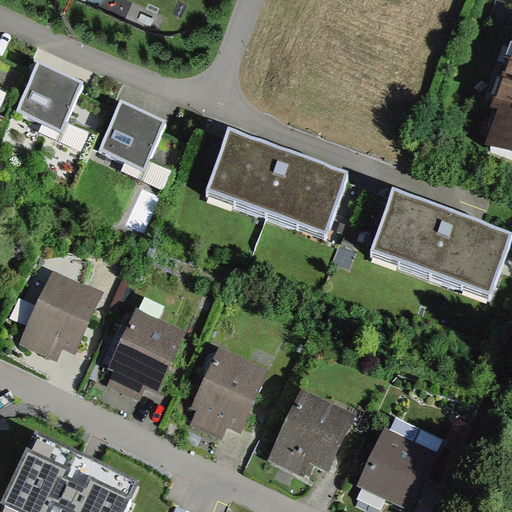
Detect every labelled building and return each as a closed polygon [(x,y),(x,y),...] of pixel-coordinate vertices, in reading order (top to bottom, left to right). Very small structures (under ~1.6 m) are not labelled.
[(489,150),(511,157),(511,50),(509,59),(511,60),(495,106),(504,110),(489,150)] [(17,112),(62,132),(83,83),(54,70),(38,63),(17,112)] [(101,152),(146,172),(167,123),(137,110),(123,103),(101,152)] [(348,174),(228,131),(205,194),(325,237),(348,174)] [(511,241),(511,230),(396,189),(373,252),(493,295),(511,241)] [(147,235),(164,197),(147,190),(130,227),(147,235)] [(73,346),(94,302),(51,282),(30,327),(37,330),(29,348),(57,361),(66,342),(73,346)] [(149,383),(170,338),(127,318),(106,363),(113,366),(105,384),(133,397),(141,379),(149,383)] [(236,420),(257,375),(214,355),(193,400),(200,403),(192,422),(220,435),(229,416),(236,420)] [(328,461),(349,417),(306,397),(285,442),(292,445),(283,463),(311,476),(320,457),(328,461)] [(410,499),(431,455),(388,435),(367,480),(374,483),(365,501),(389,511),(394,511),(402,495),(410,499)] [(127,511),(138,489),(38,441),(3,511),(127,511)]
